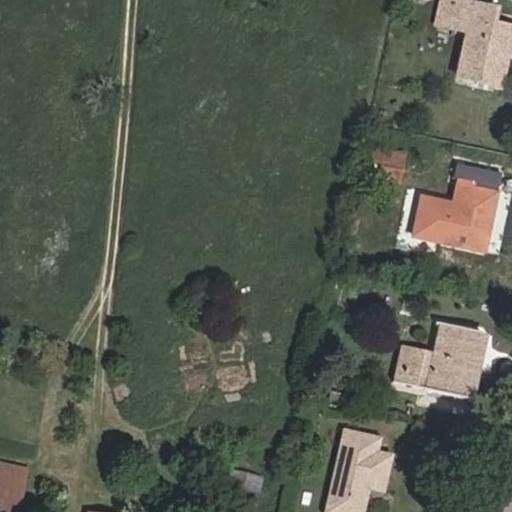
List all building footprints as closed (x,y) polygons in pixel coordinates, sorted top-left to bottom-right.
[(500,86),(511,32),(511,29),(493,25),(496,11),(447,0),(441,0),(436,25),(467,32),(457,76),(500,86)] [(400,185),(405,155),(373,149),(368,171),(374,172),(373,180),(400,185)] [(483,252),(500,175),(456,165),(451,185),(457,186),(445,244),(483,252)] [(471,401),(486,336),(437,325),(431,354),(400,347),(391,384),(471,401)] [(0,364),(13,366),(15,349),(0,346),(0,364)] [(381,491),(389,457),(375,454),(378,440),(344,433),(325,511),(361,511),(367,487),(381,491)] [(0,511),(16,511),(25,471),(0,465),(0,511)] [(255,505),(261,479),(230,471),(223,497),(255,505)]
